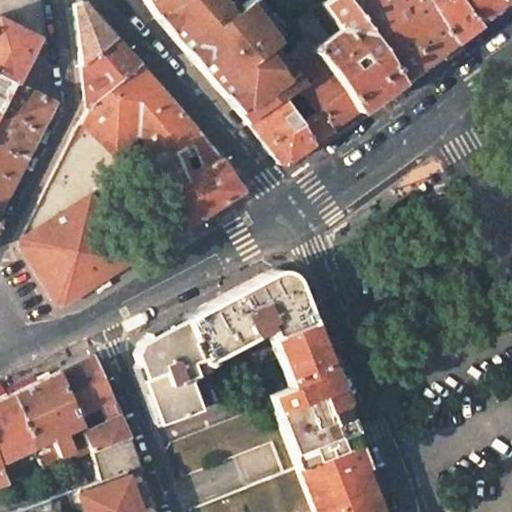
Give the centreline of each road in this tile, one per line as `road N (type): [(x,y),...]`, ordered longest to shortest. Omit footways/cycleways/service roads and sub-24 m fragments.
road 1 (tertiary): [(291,213),(313,249),(410,497)]
road 2 (residential): [(103,0),(291,213)]
road 3 (residential): [(57,0),(69,103),(0,251)]
road 4 (tertiary): [(291,213),(102,313)]
road 5 (residential): [(175,511),(102,313)]
road 6 (tertiary): [(434,106),(291,213)]
road 7 (tertiary): [(511,252),(434,106)]
